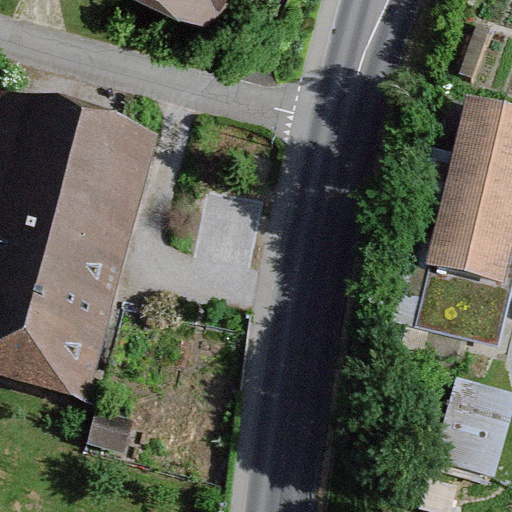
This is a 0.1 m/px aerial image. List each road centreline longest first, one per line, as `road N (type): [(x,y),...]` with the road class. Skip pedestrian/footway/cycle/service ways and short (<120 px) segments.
road 1 (primary): [(280,511),(343,124)]
road 2 (residential): [(0,33),(343,124)]
road 3 (primary): [(343,124),(378,0)]
